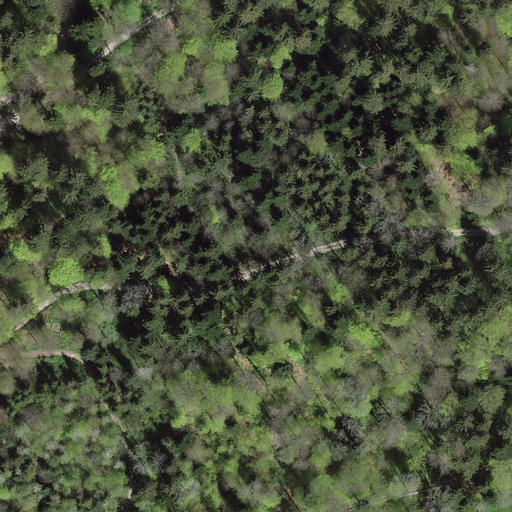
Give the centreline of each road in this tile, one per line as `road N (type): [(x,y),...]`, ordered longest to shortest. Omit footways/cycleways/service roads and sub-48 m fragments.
road 1 (track): [(0,339),(79,284),(191,290),(362,238),(511,227)]
road 2 (track): [(0,353),(66,353),(87,366),(131,460),(123,511)]
road 3 (track): [(0,122),(38,105),(116,40),(185,0)]
road 4 (track): [(334,511),(449,482),(511,452)]
road 5 (track): [(0,99),(49,70),(72,0)]
